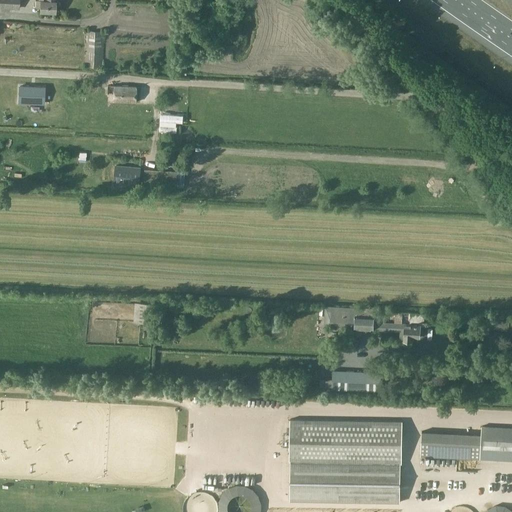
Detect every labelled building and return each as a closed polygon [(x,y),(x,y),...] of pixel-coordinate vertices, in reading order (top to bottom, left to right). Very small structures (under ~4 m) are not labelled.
[(0,0),(0,7),(19,9),(19,0),(0,0)] [(39,12),(55,13),(55,2),(45,1),(45,0),(37,0),(38,1),(35,1),(35,8),(40,8),(39,12)] [(85,68),(96,68),(103,68),(104,32),(86,32),(85,68)] [(18,103),(43,104),(44,87),(19,86),(18,103)] [(113,86),(112,103),(139,104),(140,87),(113,86)] [(116,182),(140,184),(142,167),(118,165),(116,182)] [(144,170),(143,180),(185,183),(185,172),(144,170)] [(155,324),(156,304),(135,302),(135,303),(134,322),(155,324)] [(401,328),(401,339),(411,340),(411,336),(420,336),(420,324),(373,323),(373,315),(355,315),(355,308),(331,308),(331,328),(373,329),(373,327),(393,327),(393,328),(401,328)] [(334,371),(333,389),(380,392),(381,373),(334,371)] [(404,421),(291,419),(291,461),(292,461),(291,500),(401,502),(402,463),(403,463),(404,421)] [(480,458),(480,459),(511,460),(511,428),(482,427),(481,434),(480,458)] [(421,455),(480,458),(481,434),(423,431),(421,455)]
